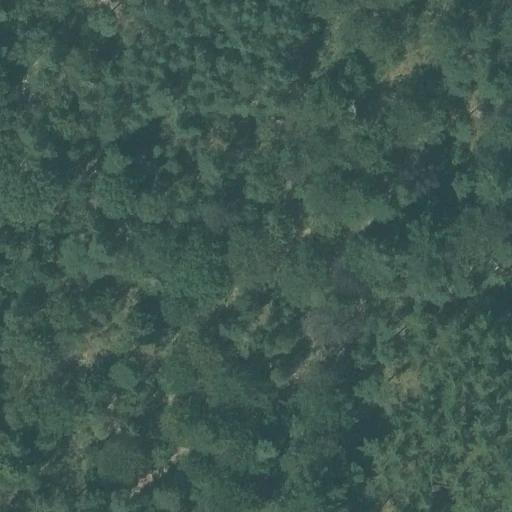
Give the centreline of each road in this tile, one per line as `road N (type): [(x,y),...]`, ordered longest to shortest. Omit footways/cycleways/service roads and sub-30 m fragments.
road 1 (track): [(511,137),(497,229),(373,270),(337,326),(326,511)]
road 2 (unknown): [(38,0),(0,309)]
